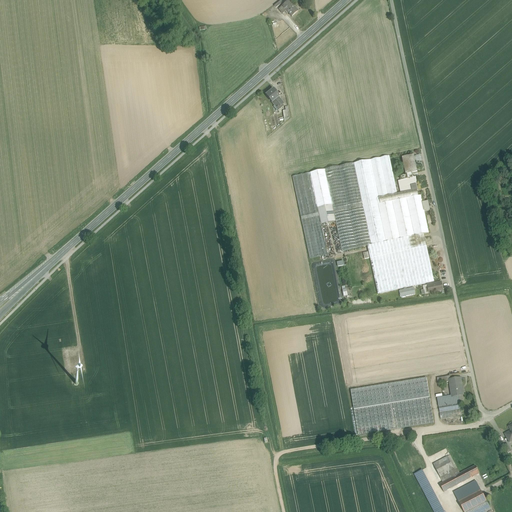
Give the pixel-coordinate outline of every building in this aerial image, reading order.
[(294,9),(288,2),(281,7),(285,12),(286,11),(292,17),(298,12),(294,8),(294,9)] [(273,90),(266,96),(272,102),(277,99),(279,97),(273,90)] [(280,103),(276,107),(278,110),(284,105),(283,105),(284,104),(279,97),(277,99),(280,103)] [(277,99),(272,102),(276,107),(280,103),(277,99)] [(284,117),(284,118),(280,121),(280,124),(290,117),(288,106),(285,107),(285,110),(286,116),(284,117)] [(389,156),(371,160),(379,198),(397,194),(389,156)] [(414,156),(404,158),(408,174),(412,173),(417,172),(414,156)] [(371,160),(354,164),(372,245),(386,242),(378,205),(381,204),(379,198),(371,160)] [(354,164),(325,170),(332,205),(336,222),(342,252),(356,249),(368,246),(372,245),(354,164)] [(325,170),(310,173),(318,208),(332,205),(325,170)] [(310,173),(292,177),(310,259),(328,255),(321,225),(318,208),(310,173)] [(413,178),(404,180),(406,193),(417,190),(419,190),(416,177),(413,178)] [(397,194),(379,198),(381,204),(418,196),(417,190),(406,193),(401,194),(397,194)] [(381,204),(378,205),(386,242),(424,234),(429,233),(424,212),(423,203),(421,196),(418,196),(381,204)] [(332,205),(318,208),(321,225),(336,222),(332,205)] [(372,245),(368,246),(378,294),(434,282),(424,234),(386,242),(372,245)] [(441,283),(424,287),(425,294),(443,290),(441,283)] [(351,287),(342,289),(344,296),(352,295),(351,287)] [(414,288),(406,290),(406,288),(404,289),(404,290),(400,291),(401,297),(415,295),(414,288)] [(450,380),(450,382),(452,393),(453,392),(454,396),(459,395),(459,396),(463,395),(462,392),(463,392),(462,385),(461,386),(460,378),(450,380)] [(454,396),(442,398),(444,406),(460,404),(460,402),(459,396),(459,395),(454,396)] [(354,410),(358,435),(434,423),(430,398),(354,410)] [(444,406),(439,407),(441,420),(462,416),(460,404),(444,406)] [(413,442),(396,451),(399,456),(415,447),(413,442)] [(415,447),(399,456),(401,460),(418,452),(415,447)] [(422,467),(422,464),(422,461),(420,459),(418,457),(415,456),(412,457),(409,459),(408,461),(407,464),(408,467),(409,470),(412,471),(415,472),(418,471),(420,469),(422,467)] [(448,457),(433,465),(440,478),(450,473),(453,478),(457,476),(448,457)] [(443,483),(440,485),(444,492),(479,474),(476,466),(457,476),(453,478),(443,483)] [(450,473),(440,478),(443,483),(453,478),(450,473)] [(476,481),(454,493),(459,503),(481,491),(476,481)] [(429,483),(421,488),(426,497),(434,493),(429,483)] [(481,491),(459,503),(463,511),(466,511),(487,501),(481,491)] [(434,493),(426,497),(430,504),(438,500),(434,493)] [(444,511),(438,500),(430,504),(434,511),(444,511)] [(487,501),(466,511),(488,511),(491,510),(487,501)]
